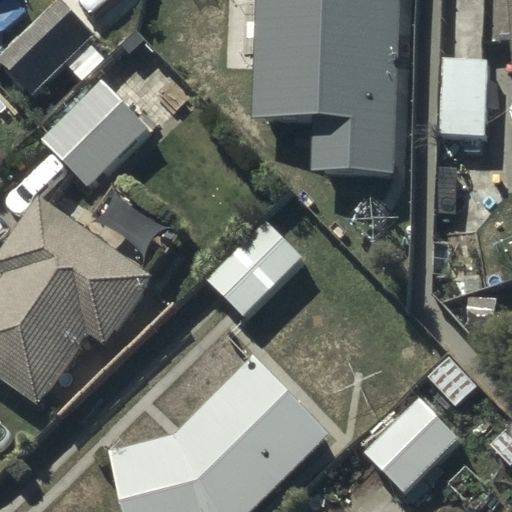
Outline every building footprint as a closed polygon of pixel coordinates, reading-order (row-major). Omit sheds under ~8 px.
[(97,36),(65,2),(3,63),(35,95),(97,36)] [(492,63),(446,63),(446,137),(491,138),(492,63)] [(45,136),(95,190),(153,133),(103,80),(45,136)] [(13,274),(0,291),(0,374),(45,405),(93,335),(111,348),(157,280),(47,201),(1,265),(13,274)] [(271,222),(211,281),(248,319),(309,261),(271,222)] [(116,453),(131,511),(261,511),(339,435),(263,358),(182,437),(116,453)] [(373,454),(408,490),(462,438),(427,402),(373,454)]
